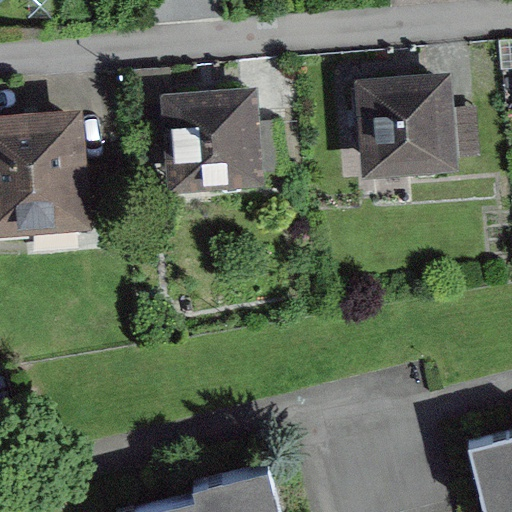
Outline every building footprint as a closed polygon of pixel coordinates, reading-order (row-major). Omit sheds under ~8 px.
[(442,78),(366,84),(372,161),(409,159),(409,165),(419,173),(433,172),(442,163),(442,157),(447,156),(442,78)] [(172,102),(150,103),(152,137),(175,136),(178,176),(214,173),(215,179),(224,187),(238,186),(247,176),(247,170),(279,168),(276,118),(250,120),(248,93),(172,98),(172,102)] [(72,116),(0,120),(0,221),(1,225),(3,230),(8,233),(14,234),(20,233),(24,230),(28,224),(29,218),(79,214),(72,116)] [(511,511),(511,440),(473,451),(489,511),(511,511)] [(289,511),(279,473),(133,511),(289,511)]
